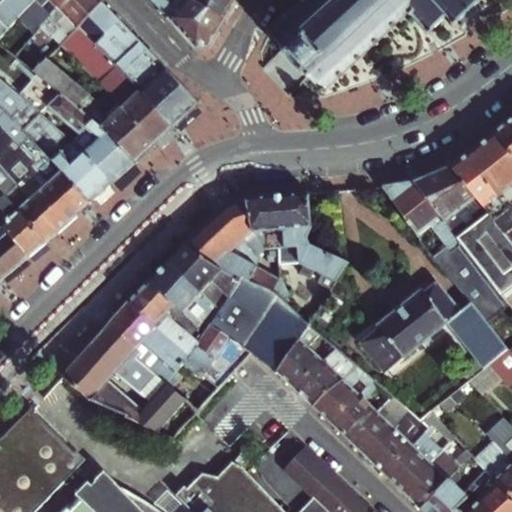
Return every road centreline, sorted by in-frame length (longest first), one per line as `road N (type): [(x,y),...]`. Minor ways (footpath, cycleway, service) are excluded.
road 1 (secondary): [(0,363),(197,171),(261,151)]
road 2 (secondary): [(261,151),(404,132),(511,62)]
road 3 (unknown): [(33,330),(92,423),(149,461),(192,460)]
road 4 (residential): [(395,511),(256,384)]
road 5 (residential): [(215,80),(126,0)]
